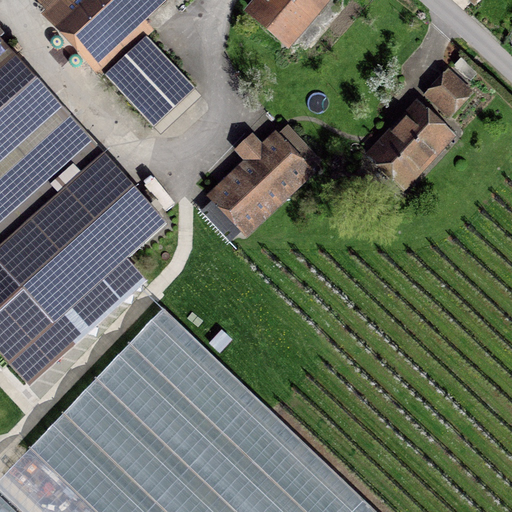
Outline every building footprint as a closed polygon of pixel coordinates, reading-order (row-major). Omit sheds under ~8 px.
[(79,0),(53,22),(153,128),(194,90),(131,22),(154,0),(79,0)] [(265,0),(253,14),(285,42),(321,0),(265,0)] [(0,81),(21,63),(0,39),(0,81)] [(69,116),(21,63),(0,81),(0,246),(103,154),(69,116)] [(427,95),(449,115),(470,93),(448,73),(427,95)] [(403,187),(450,137),(417,106),(370,157),(403,187)] [(317,162),(287,129),(215,197),(246,229),(317,162)] [(103,154),(0,246),(0,266),(52,325),(166,223),(103,154)]
